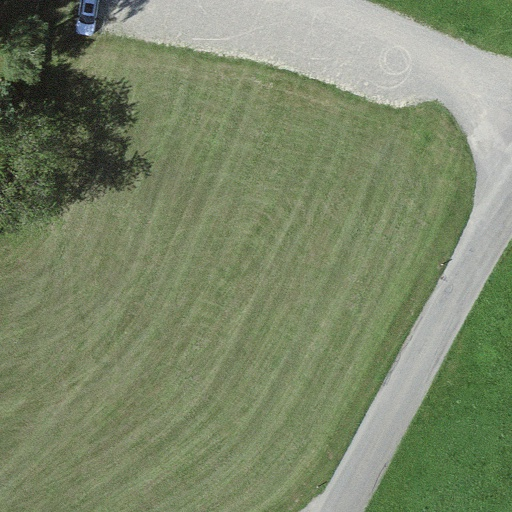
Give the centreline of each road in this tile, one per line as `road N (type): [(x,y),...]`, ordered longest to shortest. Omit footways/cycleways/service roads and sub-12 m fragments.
road 1 (tertiary): [(511,202),(352,501)]
road 2 (track): [(511,91),(304,0)]
